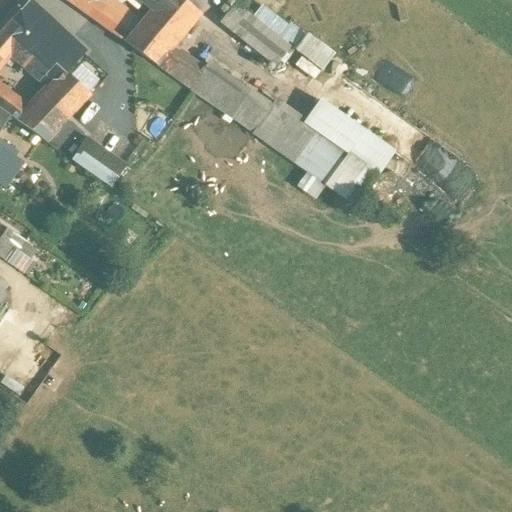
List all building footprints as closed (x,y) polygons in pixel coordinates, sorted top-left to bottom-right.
[(114,15),(93,0),(64,0),(64,1),(103,29),(114,15)] [(126,0),(114,15),(103,29),(130,48),(155,18),(146,12),(156,1),(155,0),(126,0)] [(199,13),(182,0),(169,0),(155,18),(130,48),(155,66),(175,42),(199,13)] [(169,0),(155,0),(156,1),(146,12),(155,18),(169,0)] [(28,3),(11,23),(25,36),(56,65),(65,73),(82,54),(28,3)] [(290,50),(235,6),(220,25),(275,68),(290,50)] [(25,36),(11,23),(0,35),(0,65),(8,56),(25,36)] [(324,72),(337,54),(308,33),(295,50),(324,72)] [(56,65),(25,36),(8,56),(39,82),(56,65)] [(204,62),(175,42),(155,66),(291,161),(315,127),(298,115),(302,110),(276,92),(271,99),(210,56),(204,62)] [(56,65),(39,82),(49,90),(65,73),(56,65)] [(16,123),(15,124),(19,127),(20,126),(45,143),(89,96),(65,73),(49,90),(26,113),(16,123)] [(318,89),(302,110),(298,115),(315,127),(291,161),(349,204),(393,143),(318,89)] [(26,113),(0,95),(0,110),(16,123),(26,113)] [(0,115),(0,148),(3,150),(9,142),(18,129),(0,115)] [(41,161),(9,142),(3,150),(0,153),(0,167),(25,185),(41,161)] [(121,171),(84,145),(71,164),(108,189),(121,171)] [(11,181),(0,172),(0,185),(5,189),(11,181)] [(30,249),(6,233),(0,242),(0,246),(22,261),(30,249)] [(0,315),(16,292),(0,280),(0,315)]
